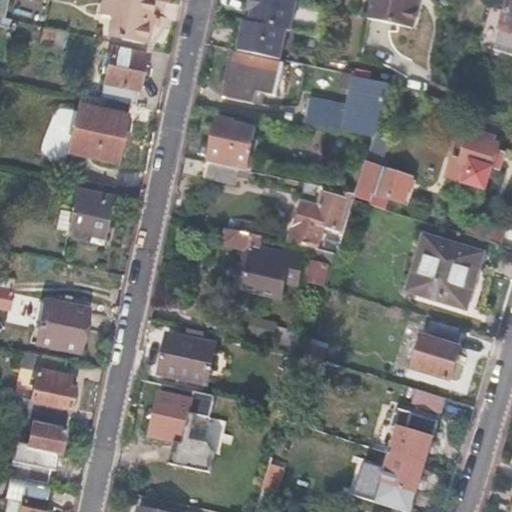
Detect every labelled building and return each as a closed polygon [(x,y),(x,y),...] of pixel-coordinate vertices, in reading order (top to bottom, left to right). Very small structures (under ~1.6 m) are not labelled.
[(103,0),(100,16),(112,19),(109,36),(144,43),(152,3),(152,0),(103,0)] [(373,0),(369,22),(415,32),(421,10),(415,8),(417,0),(373,0)] [(511,0),(500,0),(487,43),(511,50),(511,0)] [(0,47),(8,49),(14,22),(0,19),(0,47)] [(147,56),(113,48),(102,98),(129,104),(136,105),(147,56)] [(286,66),(234,54),(224,98),(256,106),(262,80),(282,84),(286,66)] [(346,108),(312,101),(305,125),(374,141),(391,89),(355,81),(346,108)] [(99,111),(78,107),(68,153),(116,163),(129,104),(102,98),(99,111)] [(236,123),(221,119),(211,164),(239,170),(248,172),(258,130),(236,125),(236,123)] [(463,164),(454,161),(448,182),(470,188),(471,186),(486,191),(498,150),(493,148),(498,131),(483,127),(477,147),(469,144),(463,164)] [(239,170),(211,164),(207,179),(236,185),(239,170)] [(413,178),(366,165),(358,190),(374,194),(370,206),(387,211),(390,200),(406,204),(413,178)] [(76,188),(75,194),(111,203),(113,195),(76,188)] [(319,210),(302,205),(289,245),(317,251),(325,227),(345,233),(355,201),(357,195),(347,193),(344,201),(323,195),(319,210)] [(111,203),(75,194),(67,231),(71,232),(70,238),(88,242),(90,235),(103,238),(107,219),(111,204),(111,203)] [(117,205),(111,204),(107,219),(113,220),(117,205)] [(511,230),(473,219),(468,236),(511,249),(511,230)] [(224,247),(247,253),(238,294),(282,304),(286,286),(296,288),(304,255),(283,251),(282,257),(257,251),(260,239),(227,232),(224,247)] [(488,255),(426,236),(408,293),(466,310),(477,273),(482,274),(488,255)] [(337,256),(317,251),(315,259),(335,265),(337,256)] [(328,268),(314,264),(309,283),(324,286),(328,268)] [(11,280),(0,277),(0,307),(5,308),(11,280)] [(88,310),(47,301),(38,345),(79,353),(88,310)] [(311,340),(312,337),(280,328),(280,325),(253,318),(247,344),(274,350),(276,342),(308,349),(311,340)] [(428,342),(424,340),(414,370),(451,382),(461,351),(454,349),(460,331),(434,323),(428,342)] [(218,347),(169,336),(160,375),(209,386),(218,347)] [(311,340),(308,349),(305,357),(326,363),(331,346),(311,340)] [(308,349),(276,342),(274,350),(305,357),(308,349)] [(66,361),(40,356),(32,400),(69,409),(74,387),(68,386),(70,376),(63,375),(66,361)] [(179,399),(162,395),(151,436),(176,442),(171,465),(206,476),(211,456),(211,454),(205,445),(187,441),(194,415),(207,419),(212,397),(181,390),(179,399)] [(445,400),(417,391),(413,406),(441,415),(445,400)] [(32,400),(15,397),(12,415),(33,419),(46,422),(65,426),(69,409),(32,400)] [(391,426),(400,429),(391,457),(425,468),(439,422),(396,409),(391,426)] [(46,422),(33,419),(27,446),(15,443),(11,462),(24,465),(21,481),(48,486),(51,471),(54,472),(58,456),(60,456),(65,431),(45,427),(46,422)] [(410,511),(425,468),(391,457),(386,472),(368,466),(357,499),(399,511),(410,511)] [(4,501),(7,502),(5,511),(45,511),(51,487),(48,486),(21,481),(9,478),(4,501)]
